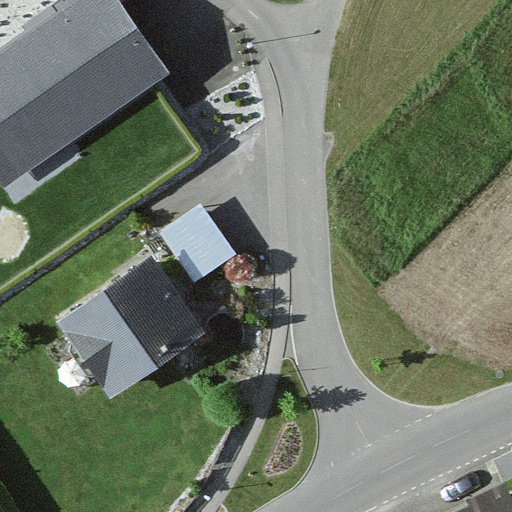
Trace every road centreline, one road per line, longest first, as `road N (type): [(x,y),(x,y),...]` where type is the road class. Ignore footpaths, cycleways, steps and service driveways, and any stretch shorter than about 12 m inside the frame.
road 1 (residential): [(362,488),(321,337),(292,54)]
road 2 (tertiary): [(362,488),(511,420)]
